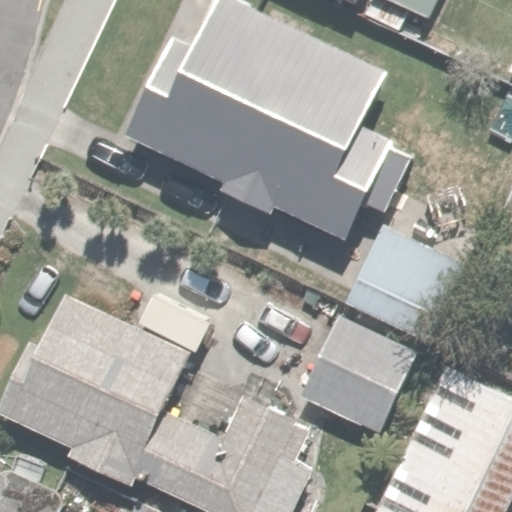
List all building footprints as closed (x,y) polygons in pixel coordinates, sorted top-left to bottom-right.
[(282,214),(290,196),(357,226),(398,137),(366,122),(391,66),(245,0),(220,0),(204,38),(178,26),(133,125),(232,170),(224,188),(282,214)] [(440,0),(405,0),(433,14),(440,0)] [(466,259),(394,220),(356,292),(428,331),(466,259)] [(192,334),(77,283),(46,354),(29,347),(4,403),(77,435),(73,445),(225,511),(296,511),(334,427),(248,389),(231,428),(164,398),(192,334)] [(419,341),(345,309),(307,396),(381,428),(419,341)] [(508,511),(511,505),(511,381),(454,355),(379,511),(508,511)] [(180,511),(147,498),(138,494),(130,511),(56,511),(67,487),(0,458),(0,511),(180,511)]
